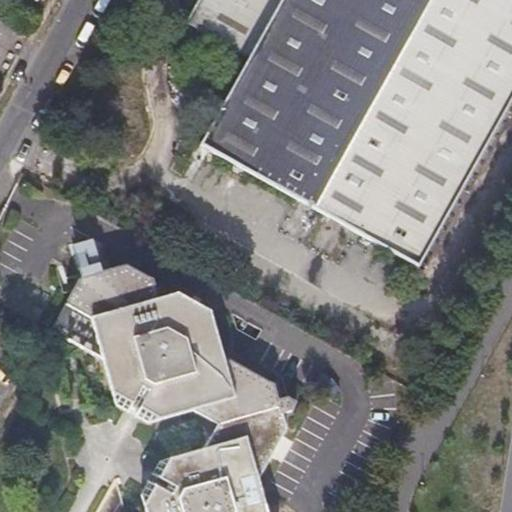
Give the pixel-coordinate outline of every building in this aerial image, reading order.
[(200,0),(189,20),(253,56),(283,0),(200,0)] [(511,100),(511,0),(283,0),(253,56),(202,146),(418,267),(511,100)] [(271,511),(266,491),(263,479),(282,444),(289,431),(289,427),(286,413),(290,412),(294,410),(296,406),(298,402),(295,397),(280,398),(278,387),(253,372),(228,358),(217,326),(212,311),(182,294),(161,300),(157,281),(131,265),(97,275),(93,263),(89,260),(83,258),(80,261),(79,266),(83,278),(70,304),(94,317),(104,361),(118,367),(122,373),(123,384),(136,393),(134,405),(146,410),(152,401),(159,407),(181,403),(197,412),(219,426),(204,453),(198,464),(180,469),(173,482),(162,477),(154,489),(164,494),(159,504),(160,511),(271,511)] [(152,425),(197,412),(181,403),(159,407),(152,401),(146,410),(134,405),(136,393),(123,384),(122,373),(118,367),(104,361),(119,407),(133,414),(152,425)] [(198,464),(204,453),(160,462),(151,477),(142,495),(147,511),(160,511),(159,504),(164,494),(154,489),(162,477),(173,482),(180,469),(198,464)]
